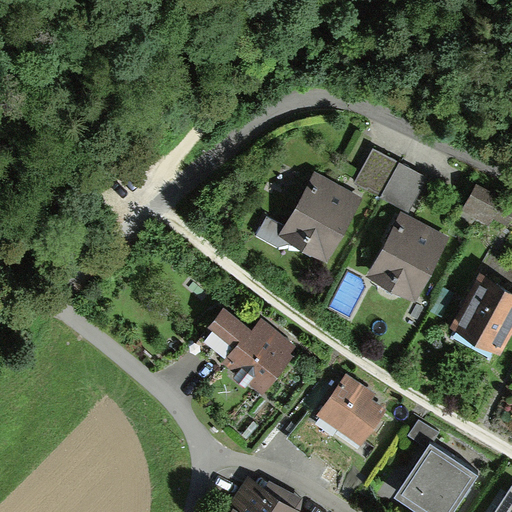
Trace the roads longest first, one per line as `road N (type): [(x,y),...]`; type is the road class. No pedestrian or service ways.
road 1 (residential): [(511,455),(297,318),(148,202)]
road 2 (residential): [(148,202),(265,115),(310,101),(362,102),(511,176)]
road 3 (track): [(159,192),(194,125),(320,0)]
road 4 (residential): [(205,459),(173,401),(46,298)]
road 5 (residential): [(205,459),(299,479),(347,511)]
road 6 (residential): [(46,298),(148,202)]
